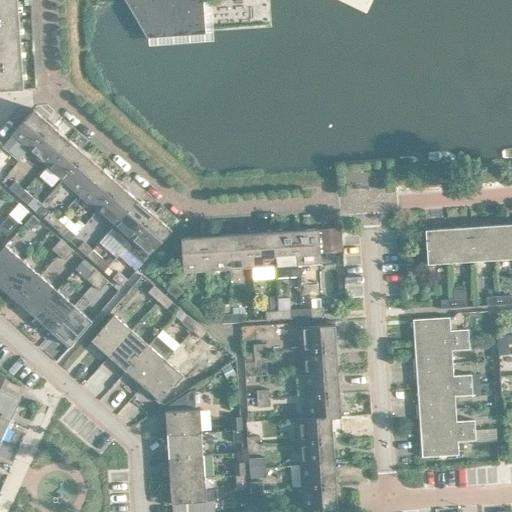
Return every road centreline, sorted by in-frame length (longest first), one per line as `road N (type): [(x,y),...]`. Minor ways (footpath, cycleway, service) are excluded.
road 1 (residential): [(368,200),(184,210),(48,78),(45,0)]
road 2 (residential): [(387,500),(368,200)]
road 3 (residential): [(0,329),(132,444),(141,511)]
road 4 (residential): [(511,194),(368,200)]
road 5 (residential): [(511,492),(387,500)]
